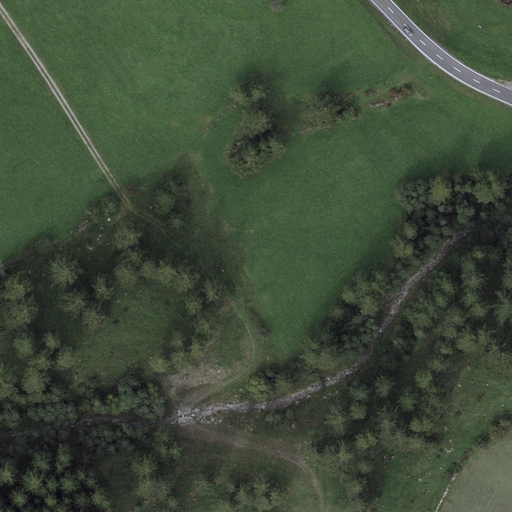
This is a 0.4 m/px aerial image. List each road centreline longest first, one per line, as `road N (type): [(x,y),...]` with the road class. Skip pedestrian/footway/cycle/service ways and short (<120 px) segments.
road 1 (track): [(0,5),(127,202),(172,238)]
road 2 (primary): [(511,96),(441,57),(382,0)]
